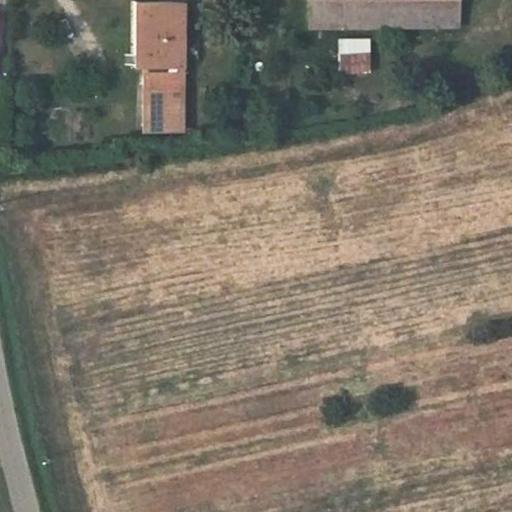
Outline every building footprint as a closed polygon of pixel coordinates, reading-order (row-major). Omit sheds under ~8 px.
[(455,25),(454,0),(305,0),(306,28),(455,25)] [(133,1),(134,65),(142,65),(142,83),(180,83),(180,1),(133,1)] [(334,72),(367,72),(368,37),(335,36),(334,72)] [(180,83),(142,83),(141,103),(180,103),(180,83)] [(180,103),(141,103),(141,129),(180,128),(180,103)]
